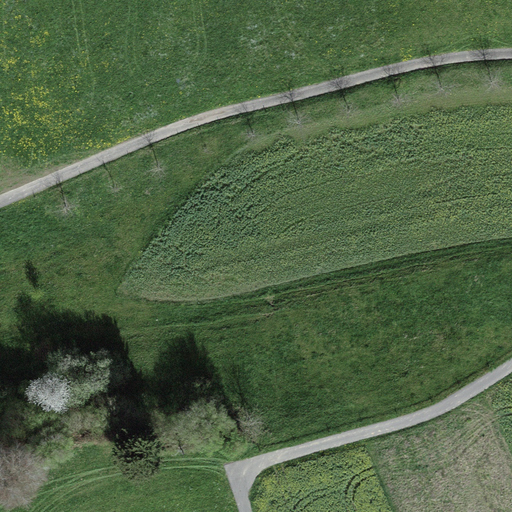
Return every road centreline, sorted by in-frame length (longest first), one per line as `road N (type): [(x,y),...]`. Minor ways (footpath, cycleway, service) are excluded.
road 1 (track): [(0,200),(204,117),(393,68),(511,53)]
road 2 (track): [(246,511),(239,487),(253,465),(433,411),(511,364)]
